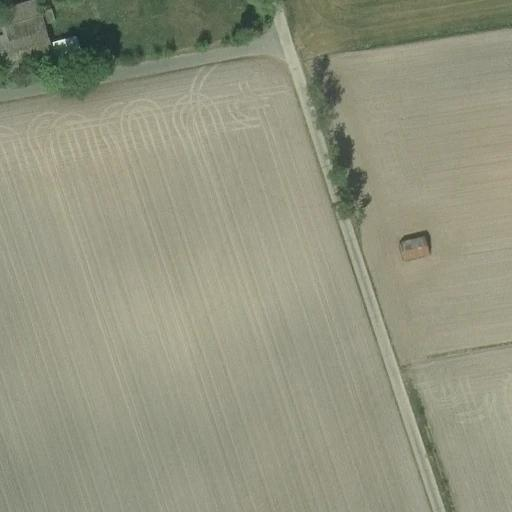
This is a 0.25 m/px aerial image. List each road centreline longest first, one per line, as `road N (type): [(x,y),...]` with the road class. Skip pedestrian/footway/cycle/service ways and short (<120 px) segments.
road 1 (unclassified): [(287,44),(437,511)]
road 2 (unclassified): [(287,44),(0,95)]
